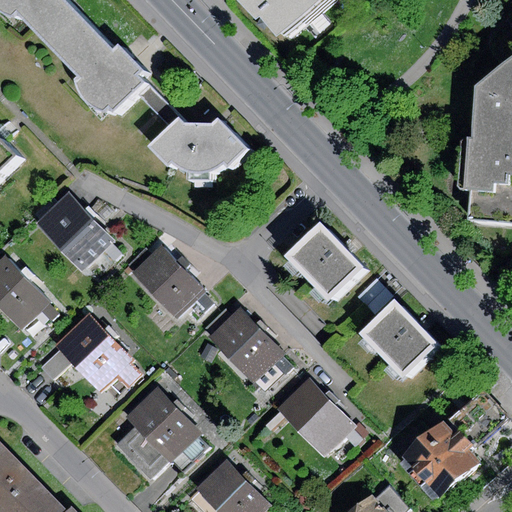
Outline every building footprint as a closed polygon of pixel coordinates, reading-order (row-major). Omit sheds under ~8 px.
[(0,0),(0,11),(5,15),(11,17),(16,19),(22,14),(54,48),(85,19),(65,0),(0,0)] [(334,0),(249,0),(268,22),(273,18),(290,38),(334,0)] [(85,19),(54,48),(84,81),(80,85),(82,92),(89,104),(97,110),(109,115),(113,110),(120,117),(142,97),(153,86),(145,78),(149,75),(137,63),(122,48),(118,52),(85,19)] [(511,67),(484,91),(511,103),(511,67)] [(187,121),(153,86),(142,97),(176,132),(187,121)] [(511,103),(484,91),(481,140),(476,140),(473,192),(480,192),(477,223),(511,225),(511,103)] [(252,153),(223,124),(218,129),(193,127),(187,121),(176,132),(155,152),(172,170),(177,166),(194,176),(194,185),(215,185),(215,177),(228,170),(230,168),(234,172),(252,153)] [(0,169),(15,155),(0,140),(0,169)] [(45,225),(64,207),(54,198),(36,216),(45,225)] [(82,270),(112,242),(71,200),(64,207),(45,225),(42,229),(82,270)] [(333,304),(368,271),(346,249),(325,228),(291,261),(333,304)] [(138,274),(156,256),(147,247),(129,265),(138,274)] [(175,319),(205,290),(164,248),(156,256),(138,274),(135,277),(175,319)] [(41,309),(49,301),(28,281),(34,275),(26,266),(20,271),(5,256),(0,261),(0,308),(21,329),(41,309)] [(373,277),(355,295),(372,311),(389,293),(373,277)] [(60,312),(49,301),(41,309),(52,320),(60,312)] [(408,382),(442,348),(421,326),(400,305),(365,339),(408,382)] [(216,339),(236,319),(226,309),(206,329),(216,339)] [(282,356),(285,353),(245,311),(236,319),(216,339),(213,341),(253,383),(255,381),(282,356)] [(141,374),(132,365),(136,361),(90,313),(55,346),(60,351),(72,364),(99,391),(117,374),(128,386),(141,374)] [(216,349),(207,345),(201,358),(210,362),(216,349)] [(72,364),(60,351),(41,368),(53,381),(72,364)] [(292,367),(282,356),(255,381),(265,392),(292,367)] [(323,456),(355,426),(310,379),(278,410),(323,456)] [(172,463),(202,433),(158,389),(128,418),(136,425),(170,461),(172,463)] [(458,433),(474,451),(508,420),(482,391),(445,425),(455,435),(458,433)] [(481,465),(471,453),(474,451),(458,433),(455,435),(445,425),(442,421),(401,457),(405,461),(400,465),(436,505),(481,465)] [(170,461),(136,425),(115,445),(150,480),(170,461)] [(0,442),(0,511),(69,511),(36,478),(0,442)] [(263,511),(268,508),(270,506),(227,461),(197,490),(199,492),(192,500),(203,511),(263,511)] [(300,497),(298,507),(310,510),(312,499),(300,497)] [(356,511),(384,511),(372,498),(356,511)]
